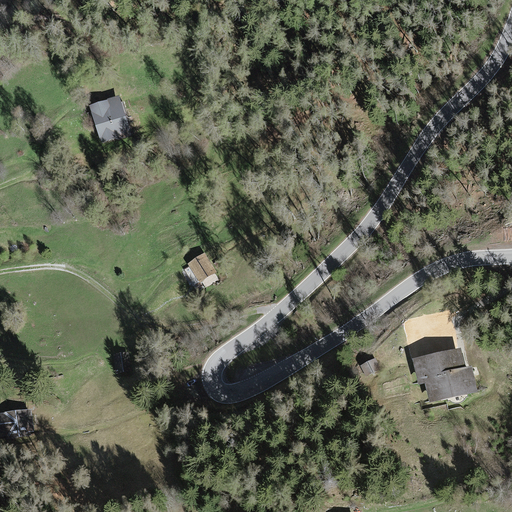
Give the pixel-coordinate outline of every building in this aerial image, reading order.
[(120,101),(89,113),(102,148),(133,137),(120,101)] [(206,255),(187,269),(202,288),(220,274),(206,255)] [(117,368),(131,367),(130,351),(116,352),(117,368)] [(458,352),(414,363),(426,408),(477,395),(470,369),(462,371),(458,352)] [(376,359),(359,367),(366,380),(382,372),(376,359)]
